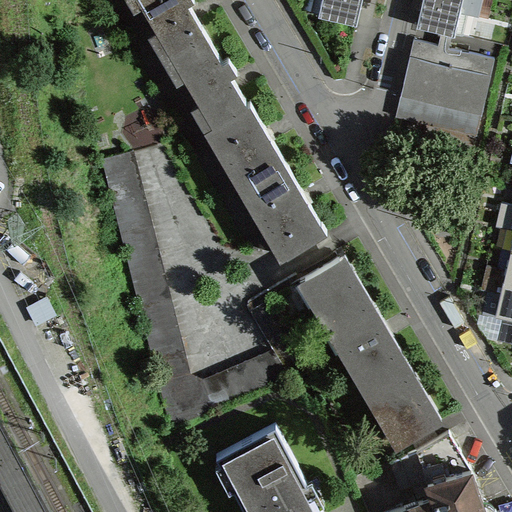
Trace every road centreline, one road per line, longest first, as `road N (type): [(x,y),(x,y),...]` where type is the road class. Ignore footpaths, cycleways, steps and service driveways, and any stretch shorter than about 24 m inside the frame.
road 1 (unknown): [(155,156),(186,303),(204,322),(226,317),(256,281),(376,212)]
road 2 (residential): [(510,437),(337,145)]
road 3 (residential): [(337,145),(256,0)]
road 4 (residential): [(337,145),(379,91),(401,0)]
